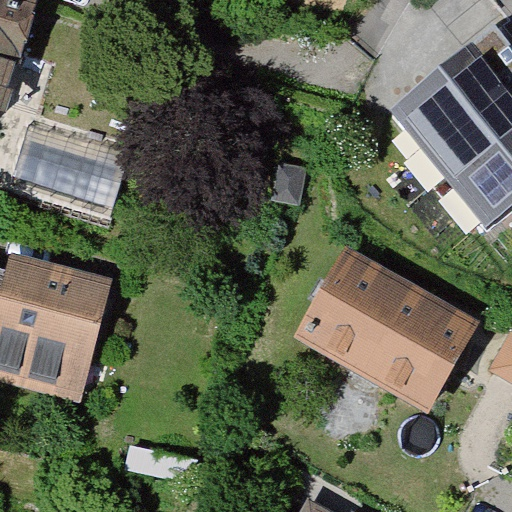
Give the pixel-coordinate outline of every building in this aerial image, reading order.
[(0,0),(0,117),(9,120),(43,8),(16,0),(0,0)] [(511,68),(494,46),(392,127),(485,243),(511,222),(511,68)] [(316,170),(288,165),(281,203),(309,208),(316,170)] [(485,324),(353,247),(303,332),(434,410),(485,324)] [(0,372),(94,396),(119,295),(15,269),(13,278),(0,274),(0,372)] [(511,357),(503,375),(511,379),(511,357)]
